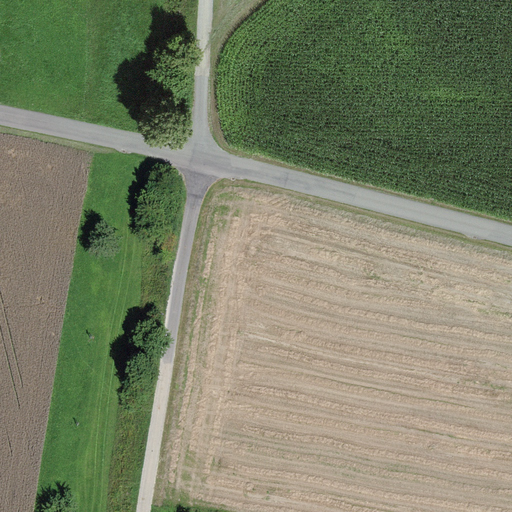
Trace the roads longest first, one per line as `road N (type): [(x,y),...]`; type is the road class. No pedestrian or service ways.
road 1 (unclassified): [(511,234),(0,116)]
road 2 (track): [(146,511),(201,158),(206,0)]
